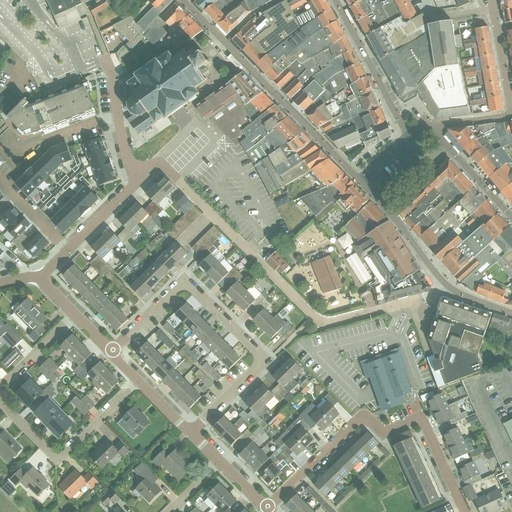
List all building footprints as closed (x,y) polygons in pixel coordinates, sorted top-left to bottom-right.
[(80,0),(47,0),(54,16),(76,7),(82,4),(80,0)] [(105,0),(101,0),(96,3),(89,7),(93,16),(109,7),(108,5),(105,0)] [(172,0),(149,0),(147,2),(135,14),(112,26),(129,41),(124,47),(123,46),(117,53),(120,62),(130,51),(144,36),(162,18),(159,15),(173,1),(172,0)] [(196,0),(195,2),(204,11),(217,0),(196,0)] [(217,0),(204,11),(217,24),(228,13),(245,1),(250,12),(254,10),(248,0),(217,0)] [(248,0),(254,10),(271,0),(248,0)] [(296,18),(292,11),(286,0),(274,7),(291,37),(302,29),(296,18)] [(310,5),(319,0),(287,0),(286,0),(292,11),(298,8),(300,10),(310,5)] [(302,15),(296,18),(302,29),(317,18),(332,11),(325,0),(319,0),(310,5),(312,10),(302,15)] [(393,1),(392,0),(362,0),(351,7),(358,21),(383,7),(393,1)] [(394,0),(406,20),(416,15),(407,0),(394,0)] [(511,0),(500,0),(502,10),(511,7),(511,0)] [(238,23),(244,18),(250,12),(245,1),(228,13),(217,24),(227,35),(238,23)] [(383,7),(358,21),(367,36),(381,28),(401,16),(393,1),(383,7)] [(162,18),(144,36),(155,46),(169,32),(168,31),(176,23),(178,25),(188,16),(176,4),(162,18)] [(76,7),(54,16),(61,30),(74,23),(82,20),(76,7)] [(243,51),(257,65),(265,57),(276,48),(291,37),(274,7),(263,13),(271,26),(266,30),(251,43),(243,51)] [(511,7),(502,10),(505,23),(511,22),(511,7)] [(265,57),(257,65),(265,73),(283,55),(286,58),(293,52),(299,47),(309,38),(320,32),(337,21),(332,11),(317,18),(302,29),(291,37),(276,48),(265,57)] [(251,43),(266,30),(271,26),(263,13),(255,17),(251,21),(232,40),(243,51),(251,43)] [(381,28),(367,36),(380,60),(394,52),(430,31),(428,23),(423,14),(405,24),(401,16),(381,28)] [(195,22),(188,16),(178,25),(176,23),(168,31),(169,32),(171,35),(176,40),(180,37),(184,33),(195,22)] [(417,88),(414,89),(415,92),(417,90),(436,119),(470,114),(459,64),(457,50),(463,49),(461,34),(454,35),(452,20),(443,21),(442,21),(428,23),(430,31),(433,54),(435,67),(416,87),(417,88)] [(337,21),(320,32),(324,40),(342,30),(337,21)] [(184,33),(191,40),(203,31),(195,22),(184,33)] [(478,43),(491,41),(488,27),(476,29),(477,36),(471,37),(472,40),(464,41),(464,45),(472,44),(478,43)] [(346,37),(342,30),(324,40),(318,43),(305,53),(310,58),(314,56),(323,50),(346,37)] [(394,52),(380,60),(391,78),(433,54),(430,31),(394,52)] [(305,53),(318,43),(324,40),(320,32),(309,38),(299,47),(305,53)] [(176,40),(171,35),(167,38),(172,43),(176,40)] [(314,56),(319,65),(320,64),(323,69),(329,66),(330,67),(331,66),(328,61),(332,59),(334,58),(352,49),(346,37),(323,50),(314,56)] [(472,44),(464,45),(465,49),(473,48),(475,57),(480,56),(493,54),(491,41),(478,43),(472,44)] [(274,82),(292,63),(296,60),(301,64),(310,58),(305,53),(299,47),(293,52),(286,58),(283,55),(265,73),(268,77),(268,78),(268,79),(269,79),(270,79),(274,82)] [(201,52),(201,50),(199,51),(197,51),(197,52),(196,52),(195,53),(194,51),(195,50),(194,49),(193,50),(192,49),(191,50),(192,51),(188,54),(185,51),(186,50),(185,49),(184,50),(184,49),(183,50),(184,51),(173,58),(170,53),(171,52),(170,52),(169,53),(168,52),(167,52),(168,53),(167,54),(165,53),(158,58),(159,59),(158,60),(158,59),(157,60),(156,58),(155,59),(156,61),(137,74),(135,72),(134,73),(136,75),(134,76),(135,77),(137,76),(137,77),(129,82),(128,81),(127,82),(128,83),(127,83),(128,84),(129,84),(134,92),(133,93),(134,94),(135,93),(136,95),(131,98),(130,97),(129,99),(131,99),(129,103),(127,103),(127,104),(128,105),(129,109),(127,109),(128,110),(129,110),(132,113),(131,114),(132,115),(133,114),(135,115),(129,120),(139,135),(156,123),(157,123),(158,123),(157,122),(165,116),(166,117),(164,118),(165,119),(166,118),(167,119),(169,118),(168,117),(186,104),(188,105),(189,104),(188,102),(189,102),(189,101),(190,102),(197,97),(196,95),(197,94),(198,95),(199,94),(199,93),(199,92),(198,91),(198,92),(195,87),(205,80),(206,81),(207,80),(206,79),(207,78),(206,78),(203,75),(207,72),(208,73),(209,73),(208,71),(209,71),(209,70),(208,71),(204,66),(208,65),(209,66),(211,65),(210,63),(211,62),(210,60),(208,61),(202,54),(204,52),(203,51),(201,52)] [(316,73),(313,76),(315,79),(322,85),(333,75),(360,63),(352,49),(334,58),(332,59),(328,61),(331,66),(330,67),(329,66),(323,69),(321,71),(316,73)] [(139,63),(130,51),(120,62),(127,71),(139,63)] [(433,54),(391,78),(401,96),(414,89),(417,88),(416,87),(435,67),(433,54)] [(468,68),(463,69),(464,73),(469,72),(477,71),(483,70),(496,68),(493,54),(480,56),(475,57),(476,67),(468,68)] [(306,69),(285,90),(283,92),(290,99),(313,76),(316,73),(321,71),(318,65),(319,65),(314,56),(310,58),(301,64),(306,69)] [(296,60),(292,63),(274,82),(281,89),(282,87),(285,90),(306,69),(301,64),(296,60)] [(333,75),(322,85),(322,86),(326,90),(303,112),(307,115),(324,104),(330,100),(337,94),(342,91),(350,85),(366,77),(360,63),(333,75)] [(483,70),(477,71),(478,75),(483,74),(485,84),(498,82),(496,68),(483,70)] [(250,102),(262,93),(254,85),(242,72),(194,107),(204,120),(208,117),(218,130),(235,146),(239,143),(240,144),(240,143),(246,138),(241,131),(246,127),(252,123),(247,115),(242,108),(242,107),(250,102)] [(337,94),(330,100),(332,104),(337,101),(340,107),(351,101),(373,91),(366,77),(350,85),(342,91),(337,94)] [(303,112),(326,90),(322,86),(322,85),(315,79),(292,101),(303,112)] [(481,95),(473,96),(474,100),(501,96),(498,82),(485,84),(487,91),(480,92),(481,95)] [(9,116),(7,118),(8,118),(12,121),(12,122),(26,136),(42,130),(46,129),(47,130),(56,126),(55,125),(59,124),(60,125),(69,122),(68,120),(72,119),(73,120),(82,117),(81,116),(85,114),(86,115),(94,112),(95,112),(85,87),(32,107),(33,108),(27,110),(26,106),(29,103),(26,100),(27,99),(9,116)] [(351,101),(340,107),(343,113),(345,117),(347,120),(352,118),(361,114),(380,106),(373,91),(351,101)] [(273,103),(262,93),(250,102),(242,107),(242,108),(247,115),(252,123),(259,117),(258,115),(273,103)] [(503,109),(501,99),(501,96),(474,100),(473,100),(474,106),(484,104),(485,106),(489,105),(490,111),(503,109)] [(324,104),(307,115),(318,128),(334,119),(338,116),(343,113),(340,107),(337,101),(332,104),(330,100),(324,104)] [(274,105),(259,117),(252,123),(246,127),(241,131),(246,138),(249,138),(267,122),(281,111),(274,105)] [(380,106),(361,114),(352,118),(356,125),(360,134),(387,122),(380,106)] [(249,138),(246,138),(240,143),(240,144),(245,152),(252,147),(258,142),(273,130),(272,129),(275,126),(287,117),(281,111),(267,122),(249,138)] [(338,116),(334,119),(318,128),(324,132),(334,127),(340,124),(347,120),(345,117),(343,113),(338,116)] [(258,142),(252,147),(245,152),(253,164),(254,165),(270,155),(283,146),(288,143),(303,133),(287,117),(275,126),(272,129),(273,130),(258,142)] [(347,120),(340,124),(343,131),(356,125),(352,118),(347,120)] [(343,131),(328,137),(339,148),(351,161),(365,147),(393,135),(387,122),(360,134),(356,125),(343,131)] [(503,122),(495,124),(495,130),(481,136),(477,139),(465,149),(472,157),(488,142),(490,141),(505,134),(503,122)] [(511,122),(503,122),(505,134),(490,141),(488,142),(472,157),(478,164),(494,150),(501,148),(511,142),(511,127),(511,123),(511,122)] [(343,131),(340,124),(334,127),(324,132),(328,137),(343,131)] [(495,130),(495,124),(448,130),(465,149),(477,139),(481,136),(495,130)] [(311,141),(303,133),(288,143),(283,146),(270,155),(275,167),(296,153),(311,141)] [(105,149),(101,138),(83,145),(87,155),(105,149)] [(296,153),(275,167),(279,175),(296,165),(320,151),(311,141),(296,153)] [(72,160),(66,143),(52,149),(62,164),(72,160)] [(494,150),(478,164),(490,177),(506,163),(511,163),(511,160),(501,148),(494,150)] [(62,164),(52,149),(41,159),(54,172),(62,164)] [(109,158),(105,149),(87,155),(91,165),(109,158)] [(254,165),(269,194),(305,173),(310,170),(328,159),(320,151),(296,165),(279,175),(275,167),(270,155),(254,165)] [(365,170),(374,162),(369,156),(360,164),(365,170)] [(109,158),(91,165),(95,176),(113,169),(109,158)] [(46,180),(54,172),(41,159),(33,167),(46,180)] [(344,174),(328,159),(310,170),(319,178),(324,184),(318,186),(319,187),(316,188),(317,191),(333,184),(344,174)] [(450,160),(434,174),(443,184),(437,190),(441,194),(445,199),(452,207),(474,187),(450,160)] [(506,163),(490,177),(502,191),(511,182),(511,163),(506,163)] [(46,180),(33,167),(33,166),(23,175),(24,176),(36,189),(46,180)] [(117,179),(113,169),(95,176),(99,186),(117,179)] [(310,170),(305,173),(307,176),(309,175),(316,181),(319,178),(310,170)] [(353,183),(344,174),(333,184),(317,191),(300,198),(316,216),(324,209),(332,202),(334,204),(337,201),(354,184),(353,183)] [(417,208),(403,220),(405,223),(406,222),(412,229),(420,222),(422,220),(427,216),(445,199),(441,194),(437,190),(443,184),(434,174),(408,198),(417,208)] [(36,189),(24,176),(15,184),(28,197),(36,189)] [(155,185),(166,197),(175,188),(164,176),(155,185)] [(511,193),(511,182),(502,191),(507,198),(511,193)] [(356,212),(369,200),(354,184),(337,201),(347,212),(351,207),(356,212)] [(166,197),(155,185),(146,195),(153,202),(148,206),(158,216),(158,215),(162,211),(157,205),(166,197)] [(99,199),(85,186),(77,194),(90,208),(99,199)] [(420,222),(412,229),(432,251),(441,242),(459,226),(464,221),(464,220),(470,215),(473,213),(473,212),(486,200),(474,187),(452,207),(445,199),(427,216),(422,220),(420,222)] [(180,191),(172,198),(181,207),(188,200),(189,200),(180,191)] [(90,208),(77,194),(67,203),(81,217),(90,208)] [(417,208),(408,198),(394,211),(403,220),(417,208)] [(188,211),(193,206),(188,200),(181,207),(179,210),(184,215),(188,211)] [(464,221),(459,226),(468,237),(474,231),(483,224),(484,225),(498,213),(486,200),(473,212),(473,213),(470,215),(464,220),(464,221)] [(324,209),(316,216),(315,217),(318,220),(320,221),(336,206),(334,204),(332,202),(324,209)] [(81,217),(67,203),(59,211),(73,225),(81,217)] [(137,203),(128,212),(139,223),(148,215),(153,220),(158,216),(148,206),(144,210),(137,203)] [(344,226),(357,240),(386,223),(368,204),(344,226)] [(193,206),(188,211),(197,219),(202,214),(193,206)] [(0,223),(6,230),(21,215),(12,207),(4,214),(0,209),(0,223)] [(73,225),(59,211),(50,220),(64,234),(73,225)] [(197,219),(188,211),(184,215),(193,224),(197,219)] [(139,223),(128,212),(119,221),(126,228),(121,233),(131,242),(135,238),(130,232),(139,223)] [(450,252),(441,260),(441,261),(455,276),(475,258),(486,248),(510,226),(498,213),(484,225),(483,224),(474,231),(468,237),(450,252)] [(22,233),(30,224),(21,215),(6,230),(15,239),(11,242),(16,247),(27,237),(22,233)] [(184,215),(180,219),(188,228),(193,224),(184,215)] [(188,228),(180,219),(176,223),(184,232),(188,228)] [(430,283),(389,220),(386,223),(357,240),(357,242),(354,244),(359,251),(362,249),(367,256),(364,258),(380,283),(373,287),(378,305),(426,294),(430,283)] [(176,223),(171,228),(180,236),(184,232),(176,223)] [(213,226),(209,231),(217,240),(222,235),(213,226)] [(441,242),(432,251),(441,260),(450,252),(468,237),(459,226),(441,242)] [(476,269),(461,283),(472,290),(475,284),(486,271),(497,261),(509,250),(511,248),(511,249),(511,228),(510,226),(486,248),(475,258),(481,264),(476,269)] [(180,236),(171,228),(166,233),(175,241),(180,236)] [(131,242),(121,233),(117,237),(110,230),(101,239),(112,250),(121,241),(126,247),(131,242)] [(217,240),(209,231),(204,236),(213,244),(216,241),(217,240)] [(154,239),(158,243),(165,237),(161,233),(154,239)] [(48,243),(39,234),(31,241),(27,237),(16,247),(21,252),(25,249),(34,258),(35,256),(36,258),(41,253),(40,251),(48,243)] [(213,244),(204,236),(200,240),(208,248),(211,245),(213,244)] [(106,263),(115,254),(112,250),(101,239),(92,248),(98,255),(94,259),(103,269),(108,264),(106,263)] [(158,243),(154,239),(148,246),(152,250),(158,243)] [(200,240),(196,244),(204,252),(208,248),(200,240)] [(225,259),(216,250),(220,245),(218,243),(216,241),(213,244),(211,245),(208,248),(204,252),(202,255),(206,259),(199,266),(208,275),(219,264),(225,259)] [(166,251),(178,263),(187,254),(176,242),(166,251)] [(204,252),(196,244),(191,248),(199,256),(200,257),(202,255),(204,252)] [(511,253),(509,250),(497,261),(511,278),(511,253)] [(136,257),(140,261),(146,255),(143,251),(136,257)] [(178,263),(166,251),(157,260),(169,272),(178,263)] [(275,251),(266,261),(275,271),(276,270),(281,274),(289,267),(280,257),(280,256),(275,251)] [(324,294),(343,288),(329,256),(311,263),(324,294)] [(140,261),(136,257),(130,264),(133,267),(140,261)] [(475,258),(455,276),(461,283),(476,269),(481,264),(475,258)] [(103,269),(94,259),(90,263),(92,266),(99,273),(103,269)] [(169,272),(157,260),(148,269),(159,281),(169,272)] [(70,262),(65,266),(69,270),(74,265),(70,262)] [(103,269),(99,273),(103,277),(104,276),(109,271),(111,268),(108,264),(103,269)] [(228,273),(219,264),(208,275),(218,284),(225,277),(229,282),(238,272),(234,268),(228,273)] [(72,286),(83,274),(74,265),(69,270),(63,276),(72,286)] [(122,279),(128,273),(124,269),(118,275),(122,279)] [(159,281),(148,269),(139,279),(150,290),(159,281)] [(116,278),(109,271),(104,276),(111,283),(116,278)] [(238,272),(229,282),(233,286),(226,293),(235,302),(246,292),(237,282),(243,277),(238,272)] [(83,274),(72,286),(81,295),(92,284),(83,274)] [(122,285),(116,278),(111,283),(117,290),(122,285)] [(150,290),(139,279),(130,288),(141,299),(150,290)] [(101,293),(92,284),(81,295),(90,304),(101,293)] [(475,284),(472,290),(472,291),(487,296),(491,286),(484,284),(483,287),(475,284)] [(129,292),(122,285),(117,290),(120,292),(124,297),(129,292)] [(252,286),(246,292),(235,302),(244,312),(252,305),(256,309),(265,300),(269,296),(265,291),(260,295),(252,286)] [(491,286),(487,296),(507,304),(511,301),(503,298),(506,292),(491,286)] [(138,301),(129,292),(124,297),(129,301),(134,306),(138,301)] [(101,293),(90,304),(99,313),(110,302),(101,293)] [(428,339),(428,340),(435,360),(431,361),(435,371),(433,372),(432,372),(438,387),(483,370),(477,356),(486,331),(491,315),(442,299),(437,314),(435,319),(428,339)] [(28,300),(15,312),(34,332),(29,336),(35,341),(45,331),(40,326),(47,319),(28,300)] [(265,300),(256,309),(260,313),(253,320),(262,329),(273,319),(265,310),(270,305),(265,300)] [(119,311),(110,302),(99,313),(108,322),(119,311)] [(184,324),(195,313),(186,304),(175,315),(184,324)] [(127,320),(119,311),(108,322),(116,331),(127,320)] [(204,322),(195,313),(184,324),(193,333),(204,322)] [(511,339),(511,319),(494,313),(487,335),(511,343),(511,339)] [(273,319),(262,329),(271,339),(279,332),(283,336),(287,340),(297,331),(296,331),(292,327),(287,322),(286,324),(277,315),(273,319)] [(16,345),(21,340),(10,328),(8,330),(0,321),(0,338),(5,334),(16,345)] [(204,322),(193,333),(202,342),(213,331),(204,322)] [(171,337),(176,332),(167,323),(162,327),(171,337)] [(164,344),(169,339),(159,330),(155,334),(164,344)] [(222,340),(213,331),(202,342),(211,351),(222,340)] [(176,332),(171,337),(177,342),(181,337),(176,332)] [(68,359),(82,345),(73,335),(61,347),(67,353),(64,355),(68,359)] [(174,345),(169,339),(164,344),(169,349),(174,345)] [(231,349),(222,340),(211,351),(220,360),(231,349)] [(145,363),(156,352),(147,343),(136,353),(145,363)] [(82,345),(68,359),(71,363),(77,369),(74,371),(78,376),(89,366),(84,361),(92,354),(82,345)] [(185,346),(181,349),(188,356),(192,352),(185,346)] [(188,356),(181,349),(177,353),(184,360),(188,356)] [(240,358),(231,349),(220,360),(229,369),(240,358)] [(15,350),(1,364),(7,370),(22,356),(15,350)] [(156,352),(145,363),(154,372),(165,361),(156,352)] [(192,352),(188,356),(194,362),(198,359),(192,352)] [(194,362),(188,356),(184,360),(190,366),(194,362)] [(402,394),(409,391),(396,356),(368,366),(385,413),(405,405),(402,394)] [(282,367),(293,379),(302,370),(291,358),(282,367)] [(49,359),(43,364),(53,374),(58,369),(49,359)] [(174,370),(165,361),(154,372),(163,381),(174,370)] [(89,366),(78,376),(83,380),(88,375),(94,381),(91,383),(95,387),(109,373),(100,363),(93,370),(89,366)] [(207,373),(212,368),(206,363),(202,367),(207,373)] [(53,374),(43,364),(39,369),(53,383),(57,378),(53,374)] [(282,367),(273,376),(280,383),(275,388),(285,397),(289,402),(294,397),(289,393),(298,384),(293,379),(282,367)] [(221,377),(212,368),(207,373),(216,382),(221,377)] [(183,379),(174,370),(163,381),(172,390),(183,379)] [(200,380),(205,375),(199,370),(195,375),(200,380)] [(109,373),(95,387),(98,391),(101,388),(107,394),(119,382),(109,373)] [(205,375),(200,380),(209,389),(214,385),(205,375)] [(192,388),(183,379),(172,390),(181,399),(192,388)] [(306,387),(310,383),(307,379),(300,385),(304,389),(306,387)] [(43,393),(42,392),(31,381),(17,394),(29,407),(38,398),(43,393)] [(44,404),(35,413),(47,425),(61,411),(49,399),(54,394),(53,393),(55,391),(52,388),(53,387),(51,384),(48,387),(42,392),(43,393),(38,398),(44,404)] [(264,385),(254,394),(266,405),(274,397),(280,402),(285,397),(275,388),(271,392),(264,385)] [(201,397),(192,388),(181,399),(190,408),(201,397)] [(432,391),(420,396),(422,402),(427,400),(435,397),(432,391)] [(435,397),(427,400),(431,407),(429,408),(431,413),(448,406),(442,393),(435,397)] [(266,405),(254,394),(245,403),(252,410),(248,414),(247,415),(253,420),(257,424),(262,419),(257,414),(266,405)] [(323,401),(316,407),(319,410),(331,423),(340,414),(333,407),(338,403),(329,394),(324,398),(323,398),(322,400),(323,401)] [(90,411),(80,401),(76,396),(71,401),(85,415),(90,411)] [(85,396),(80,401),(90,411),(95,406),(85,396)] [(456,402),(448,406),(431,413),(434,418),(435,417),(439,425),(449,420),(451,425),(468,417),(465,412),(461,414),(456,402)] [(134,407),(118,423),(126,432),(133,439),(138,435),(150,423),(134,407)] [(239,415),(242,417),(246,422),(248,424),(253,420),(247,415),(248,414),(244,410),(239,415)] [(331,423),(319,410),(311,418),(307,415),(303,419),(312,428),(316,424),(323,431),(331,423)] [(61,411),(47,425),(59,437),(73,423),(61,411)] [(476,415),(466,419),(470,427),(479,423),(476,415)] [(222,437),(233,426),(224,416),(213,427),(222,437)] [(246,422),(242,417),(233,426),(222,437),(231,446),(238,439),(242,444),(252,434),(247,429),(242,435),(237,430),(246,422)] [(300,417),(287,429),(293,435),(306,448),(314,440),(307,433),(312,428),(303,419),(300,417)] [(511,419),(503,424),(511,441),(511,419)] [(447,447),(463,440),(458,427),(443,434),(447,442),(445,442),(447,447)] [(274,442),(283,452),(284,451),(286,453),(290,449),(297,456),(306,448),(293,435),(287,429),(274,442)] [(404,442),(411,438),(414,437),(410,430),(401,435),(404,442)] [(22,448),(4,431),(0,435),(0,450),(10,460),(22,448)] [(368,432),(359,441),(370,452),(379,443),(368,432)] [(252,434),(242,444),(247,448),(240,455),(248,463),(260,451),(253,443),(257,439),(252,434)] [(404,442),(401,435),(391,439),(394,446),(404,442)] [(411,438),(404,442),(394,446),(400,459),(417,451),(411,438)] [(123,457),(129,451),(120,441),(114,447),(107,440),(90,456),(101,469),(119,453),(123,457)] [(469,452),(463,440),(447,447),(449,452),(451,451),(455,459),(469,452)] [(359,441),(350,450),(361,461),(370,452),(359,441)] [(386,457),(389,454),(382,446),(379,450),(386,457)] [(481,447),(469,453),(471,457),(483,452),(481,447)] [(139,449),(136,452),(141,456),(146,451),(142,448),(139,449)] [(492,449),(482,453),(485,461),(495,456),(492,449)] [(177,479),(192,466),(176,450),(169,457),(164,451),(153,461),(159,467),(162,464),(177,479)] [(361,461),(350,450),(341,459),(352,470),(361,461)] [(260,451),(248,463),(256,472),(263,465),(267,469),(273,463),(274,464),(277,460),(276,459),(272,455),(269,459),(260,451)] [(286,453),(284,451),(283,452),(279,456),(283,460),(276,467),(280,471),(287,464),(288,465),(293,460),(286,453)] [(417,451),(400,459),(405,471),(423,463),(417,451)] [(267,469),(260,476),(269,484),(281,472),(280,471),(276,467),(283,460),(279,456),(276,459),(277,460),(274,464),(273,463),(267,469)] [(352,470),(341,459),(333,468),(343,478),(352,470)] [(370,467),(373,470),(380,463),(377,459),(370,467)] [(466,487),(471,485),(481,480),(478,474),(479,474),(473,461),(459,468),(462,476),(461,476),(463,482),(464,481),(466,487)] [(158,479),(148,469),(141,463),(134,470),(140,477),(144,480),(136,488),(150,503),(161,491),(153,483),(158,479)] [(405,471),(411,483),(429,475),(423,463),(405,471)] [(343,478),(333,468),(324,476),(334,487),(343,478)] [(38,496),(49,485),(34,470),(28,476),(21,469),(10,479),(16,485),(20,481),(27,488),(28,487),(38,496)] [(92,488),(98,482),(89,473),(83,478),(76,470),(67,479),(68,479),(59,487),(70,498),(87,482),(92,488)] [(366,470),(359,477),(363,480),(370,473),(366,470)] [(417,496),(434,488),(429,475),(411,483),(417,496)] [(334,487),(324,476),(314,485),(325,496),(334,487)] [(363,480),(359,477),(352,484),(355,487),(363,480)] [(8,480),(1,487),(6,492),(13,485),(8,480)] [(215,505),(228,492),(220,484),(207,496),(215,505)] [(471,485),(466,487),(463,488),(466,494),(469,501),(476,497),(473,491),(471,485)] [(312,496),(316,493),(309,486),(305,489),(312,496)] [(349,487),(341,495),(345,498),(352,491),(349,487)] [(434,488),(417,496),(423,508),(440,500),(434,488)] [(115,504),(120,499),(111,490),(101,500),(106,505),(111,500),(115,504)] [(480,511),(490,511),(506,505),(498,490),(475,500),(480,511)] [(228,492),(215,505),(222,511),(233,511),(230,508),(237,501),(228,492)] [(323,500),(316,493),(312,496),(319,503),(323,500)] [(292,511),(296,511),(305,504),(296,494),(285,505),(292,511)] [(345,498),(341,495),(334,502),(337,505),(345,498)]
